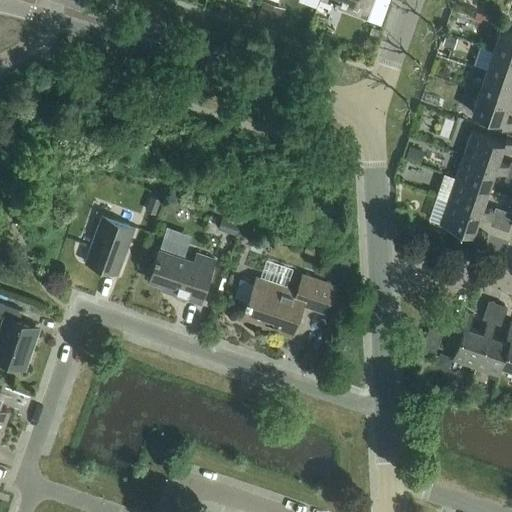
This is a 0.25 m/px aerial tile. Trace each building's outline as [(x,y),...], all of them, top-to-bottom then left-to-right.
[(265,0),(262,0),(255,22),(278,30),(285,7),(265,0)] [(335,0),(333,6),(368,19),(374,0),(335,0)] [(511,32),(501,29),(493,50),(511,56),(511,32)] [(454,48),(457,39),(446,35),(443,44),(454,48)] [(511,56),(493,50),(486,70),(511,79),(511,56)] [(511,95),(511,79),(486,70),(479,91),(510,101),(509,105),(511,106),(511,96),(511,95)] [(511,119),(505,117),(509,105),(510,101),(479,91),(472,112),(502,122),(501,125),(511,129),(511,119)] [(497,165),(498,161),(503,147),(511,150),(511,140),(505,138),(504,141),(472,130),(464,154),(497,165)] [(464,154),(456,176),(489,188),(495,170),(507,174),(511,165),(498,161),(497,165),(464,154)] [(489,188),(456,176),(448,199),(481,210),(480,215),(492,220),(495,211),(483,206),(489,188)] [(152,196),(147,210),(156,213),(161,199),(152,196)] [(481,210),(448,199),(440,222),(473,233),(471,238),(484,242),(487,233),(475,229),(480,215),(481,210)] [(118,273),(135,225),(102,213),(85,261),(118,273)] [(236,234),(241,220),(223,214),(218,228),(236,234)] [(194,261),(159,249),(149,279),(163,284),(162,288),(201,301),(215,259),(197,253),(194,261)] [(327,312),(336,286),(302,274),(296,291),(256,276),(243,311),(262,318),(261,323),(291,334),(302,302),(327,312)] [(0,357),(24,366),(37,327),(19,321),(22,310),(0,301),(0,317),(5,319),(0,333),(0,357)] [(487,332),(483,331),(469,326),(474,314),(465,311),(460,324),(464,325),(453,358),(475,365),(487,332)] [(487,319),(483,331),(487,332),(475,365),(499,373),(501,368),(500,368),(510,340),(509,340),(492,334),(496,322),(487,319)] [(500,368),(501,368),(511,371),(511,321),(506,334),(511,335),(509,340),(510,340),(500,368)] [(442,331),(429,327),(422,348),(436,352),(442,331)] [(0,426),(4,428),(10,410),(0,406),(0,391),(1,388),(0,387),(0,426)]
